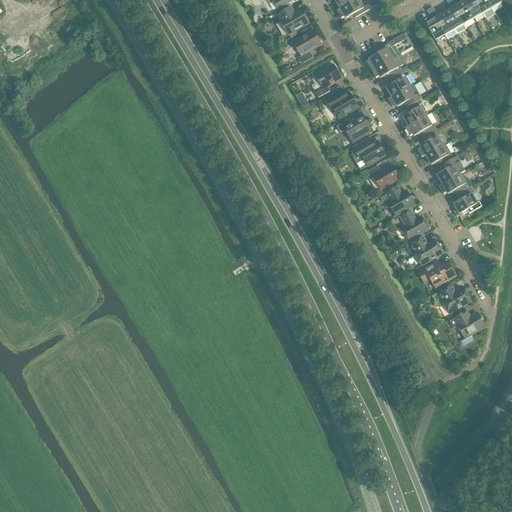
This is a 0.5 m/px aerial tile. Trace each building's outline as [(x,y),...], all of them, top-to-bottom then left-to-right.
[(265,0),(268,3),(272,1),(277,9),(293,0),(294,0),(265,0)] [(333,0),(335,2),(339,9),(355,0),(333,0)] [(355,0),(339,9),(336,11),(341,19),(344,17),(345,19),(347,18),(353,15),(355,18),(374,7),(372,3),(362,8),(357,0),(355,0)] [(466,0),(462,2),(472,20),(482,14),(473,0),(466,0)] [(473,0),(482,14),(485,19),(494,14),(491,9),(485,0),(473,0)] [(485,0),(491,9),(501,3),(499,0),(485,0)] [(449,10),(444,13),(457,36),(466,30),(463,25),(452,6),(455,5),(453,1),(448,4),(450,8),(449,10)] [(455,5),(452,6),(463,25),(472,20),(462,2),(457,6),(455,5)] [(293,14),(290,8),(278,15),(281,21),(279,22),(288,36),(308,23),(300,10),(293,14)] [(431,21),(425,24),(435,42),(444,36),(434,17),(436,16),(434,12),(429,15),(431,19),(431,21)] [(436,16),(434,17),(444,36),(447,41),(457,36),(444,13),(438,16),(436,16)] [(321,45),(312,29),(311,29),(313,31),(289,45),(289,46),(293,44),(300,56),(297,58),(301,65),(313,58),(309,52),(321,45)] [(370,62),(366,63),(371,71),(395,57),(390,48),(397,44),(395,40),(387,44),(376,51),(371,54),(373,57),(371,58),(369,60),(370,62)] [(395,57),(371,71),(375,79),(376,79),(379,77),(380,79),(382,78),(387,75),(390,79),(403,72),(400,67),(403,66),(402,65),(402,64),(401,62),(399,59),(398,58),(397,57),(397,56),(395,57)] [(318,98),(329,92),(326,87),(340,79),(333,66),(315,76),(322,89),(315,93),(318,98)] [(388,87),(386,89),(387,91),(391,98),(411,87),(410,86),(403,72),(390,79),(393,84),(388,87)] [(391,98),(388,100),(392,108),(393,108),(396,106),(397,108),(399,107),(404,104),(407,109),(420,101),(421,100),(419,97),(426,93),(420,83),(413,87),(413,86),(411,87),(391,98)] [(345,96),(342,90),(325,100),(332,112),(333,111),(338,119),(357,108),(349,94),(345,96)] [(405,116),(402,118),(404,120),(405,122),(403,124),(403,126),(405,129),(428,116),(420,101),(407,109),(410,113),(405,116)] [(371,132),(360,113),(336,127),(339,133),(345,132),(352,143),(371,132)] [(428,116),(405,129),(409,137),(410,137),(412,135),(414,137),(416,136),(421,133),(424,138),(436,130),(433,125),(434,123),(433,121),(433,119),(432,118),(430,116),(428,116)] [(417,150),(417,151),(421,158),(425,156),(445,145),(445,143),(445,141),(443,138),(442,136),(440,136),(436,130),(424,138),(427,142),(421,145),(419,147),(420,149),(417,150)] [(353,150),(350,151),(352,155),(351,156),(352,159),(354,158),(356,156),(359,161),(362,159),(366,167),(385,156),(378,144),(374,146),(369,139),(352,149),(353,150)] [(445,145),(425,156),(429,164),(431,166),(433,165),(438,162),(441,167),(453,159),(445,145)] [(438,174),(436,176),(437,178),(439,181),(437,182),(436,184),(438,187),(461,173),(462,174),(464,172),(456,158),(453,159),(441,167),(444,172),(438,174)] [(399,180),(391,166),(380,172),(377,167),(366,173),(370,179),(372,177),(380,191),(399,180)] [(461,173),(438,187),(443,195),(446,193),(447,195),(450,194),(455,191),(458,196),(470,188),(473,187),(469,180),(466,181),(462,175),(462,174),(461,173)] [(401,194),(397,187),(385,195),(385,196),(380,199),(385,208),(388,209),(390,208),(395,217),(414,205),(406,192),(401,194)] [(455,203),(453,205),(454,207),(456,210),(454,211),(454,213),(455,216),(456,218),(462,215),(461,214),(463,213),(466,211),(469,215),(481,208),(478,203),(476,199),(477,198),(474,193),(473,194),(471,190),(470,188),(458,196),(460,201),(455,203)] [(415,220),(410,212),(400,218),(405,226),(401,228),(409,241),(427,230),(420,217),(415,220)] [(427,244),(423,237),(409,245),(406,247),(409,253),(412,254),(414,253),(421,266),(442,254),(434,240),(427,244)] [(437,261),(417,273),(420,279),(423,284),(430,280),(435,288),(455,276),(447,262),(440,266),(437,261)] [(455,292),(451,285),(432,297),(435,301),(434,304),(436,307),(439,308),(444,305),(449,314),(470,302),(462,288),(455,292)] [(461,314),(449,322),(452,327),(456,325),(464,339),(459,342),(462,345),(464,346),(472,341),(472,339),(470,336),(485,327),(482,323),(483,321),(481,318),(479,317),(476,313),(465,320),(461,314)]
